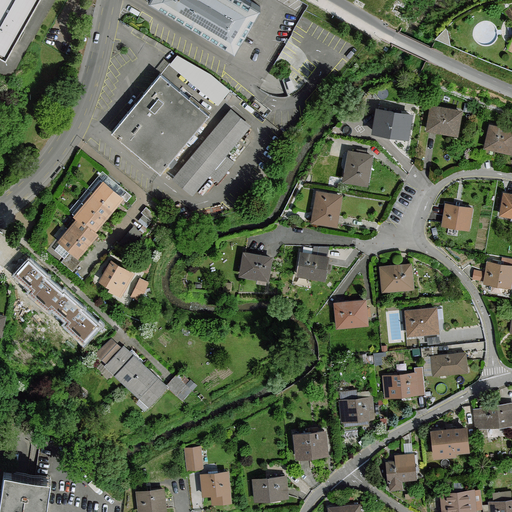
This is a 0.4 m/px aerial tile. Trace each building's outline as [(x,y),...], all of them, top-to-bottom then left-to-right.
[(37,0),(0,0),(0,56),(4,59),(37,0)] [(250,0),(155,0),(237,48),(262,6),(250,0)] [(183,49),(173,62),(221,102),(232,90),(183,49)] [(162,72),(113,132),(162,172),(211,112),(162,72)] [(232,108),(173,177),(193,194),(253,124),(232,108)] [(460,113),(432,108),(429,128),(438,130),(438,131),(457,134),(460,113)] [(410,116),(378,111),(376,132),(407,137),(410,116)] [(511,131),(489,128),(487,148),(497,149),(496,151),(511,152),(511,131)] [(352,153),(347,181),(367,184),(371,156),(366,155),(366,151),(359,150),(358,154),(352,153)] [(77,219),(57,242),(68,252),(60,260),(73,271),(83,259),(79,256),(99,234),(95,231),(123,198),(104,182),(74,216),(77,219)] [(319,193),(314,222),(337,226),(341,197),(319,193)] [(511,195),(506,194),(503,215),(511,216),(511,195)] [(473,209),(448,205),(445,225),(470,229),(473,209)] [(273,258),(246,253),(243,275),(269,279),(273,258)] [(302,254),(299,275),(325,280),(329,259),(302,254)] [(47,277),(29,261),(16,275),(33,291),(29,294),(49,312),(52,309),(68,323),(65,326),(84,344),(99,327),(81,311),(82,309),(64,293),(63,294),(46,279),(47,277)] [(112,261),(100,282),(122,294),(134,273),(112,261)] [(508,287),(511,269),(511,268),(487,263),(485,274),(476,272),(475,279),(484,280),(483,283),(491,284),(489,292),(500,294),(502,286),(508,287)] [(411,265),(382,268),(385,291),(414,288),(411,265)] [(149,281),(141,277),(132,296),(139,300),(149,281)] [(365,301),(338,303),(339,326),(367,324),(365,301)] [(408,312),(410,335),(439,332),(437,310),(408,312)] [(113,334),(99,351),(109,359),(123,343),(113,334)] [(124,345),(105,366),(149,407),(168,385),(124,345)] [(438,351),(438,347),(422,349),(423,357),(439,355),(438,351)] [(468,372),(467,354),(433,357),(435,375),(468,372)] [(418,372),(386,375),(388,397),(425,394),(423,368),(417,368),(418,372)] [(192,377),(189,381),(177,372),(168,385),(186,398),(198,382),(192,377)] [(340,400),(359,398),(358,389),(339,391),(340,400)] [(371,408),(370,397),(359,398),(340,400),(342,420),(343,420),(367,418),(366,409),(371,408)] [(511,425),(511,403),(483,406),(483,410),(476,410),(478,428),(511,425)] [(327,430),(298,434),(300,457),(329,454),(327,430)] [(435,434),(437,454),(469,450),(467,430),(435,434)] [(204,468),(201,446),(186,448),(189,470),(196,469),(204,468)] [(391,480),(391,488),(402,487),(401,478),(416,477),(414,452),(409,453),(397,454),(397,460),(387,461),(389,480),(391,480)] [(229,471),(202,473),(204,495),(212,494),(212,504),(231,502),(229,471)] [(0,476),(0,511),(38,511),(42,482),(0,476)] [(289,497),(287,476),(257,479),(259,500),(289,497)] [(146,511),(167,510),(164,488),(138,491),(140,511),(146,511)] [(481,488),(442,492),(444,511),(480,508),(483,508),(481,488)] [(511,511),(511,498),(489,501),(490,511),(511,511)] [(360,511),(359,503),(330,506),(330,511),(360,511)]
